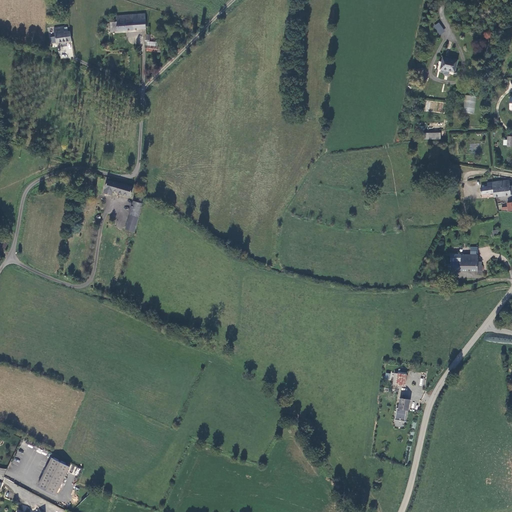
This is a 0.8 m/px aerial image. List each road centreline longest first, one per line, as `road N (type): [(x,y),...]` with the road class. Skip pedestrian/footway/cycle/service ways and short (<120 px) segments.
road 1 (unclassified): [(142,89),(135,173),(74,167),(36,181),(23,196),(11,260)]
road 2 (tertiary): [(511,289),(432,397),(401,511)]
road 3 (unclassified): [(11,260),(86,283),(99,230)]
road 4 (track): [(235,0),(142,89)]
